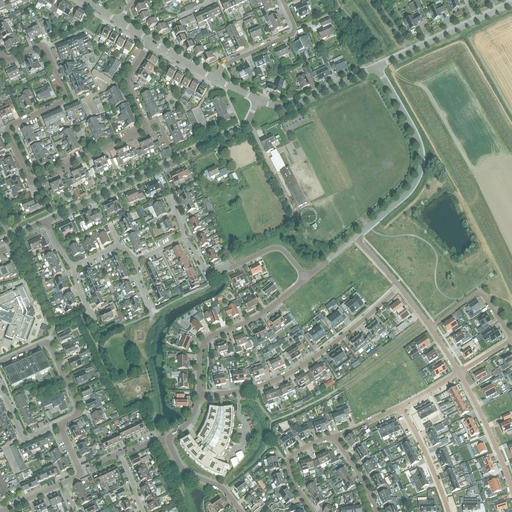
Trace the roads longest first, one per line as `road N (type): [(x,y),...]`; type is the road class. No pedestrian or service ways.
road 1 (residential): [(145,126),(30,181),(7,129),(65,94),(45,48),(6,62),(0,53)]
road 2 (residential): [(45,220),(242,128),(256,100)]
road 3 (residential): [(199,393),(238,391),(287,374),(399,286)]
road 4 (residential): [(355,237),(407,193),(421,165),(413,130),(377,67)]
road 5 (residential): [(199,393),(207,338),(254,319),(306,277)]
road 6 (residential): [(306,277),(274,247),(208,276),(184,238)]
road 7 (residential): [(58,424),(79,407),(50,346),(0,362)]
road 8 (residential): [(256,100),(289,108),(377,67)]
road 9 (residential): [(511,490),(458,373)]
road 10 (residential): [(215,79),(223,65),(293,33),(281,0)]
